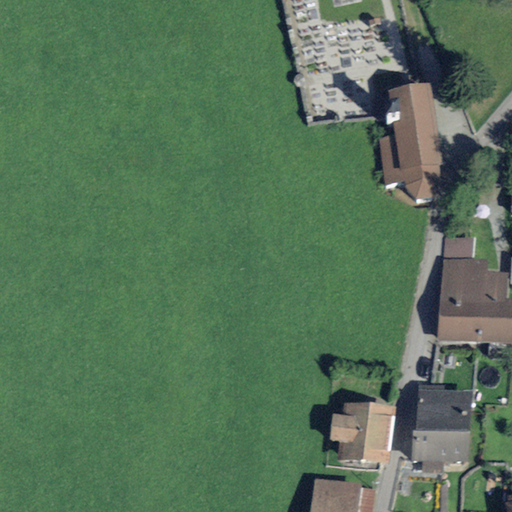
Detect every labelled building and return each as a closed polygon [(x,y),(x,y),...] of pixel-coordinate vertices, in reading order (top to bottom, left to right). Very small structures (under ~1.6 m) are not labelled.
[(430,88),(387,93),(394,137),(378,139),(385,188),(404,185),(405,192),(413,205),(432,202),(440,186),(437,170),(441,170),(430,88)] [(473,237),(446,235),(438,344),(511,349),(511,304),(506,304),(508,278),(488,276),(489,264),(472,262),(473,237)] [(472,395),(420,391),(415,464),(422,464),(421,474),(442,475),(443,464),(467,466),(472,395)] [(385,468),(392,412),(345,406),(343,420),(335,419),(332,445),(340,446),(338,462),(385,468)] [(357,511),(360,492),(315,486),(312,511),(357,511)]
